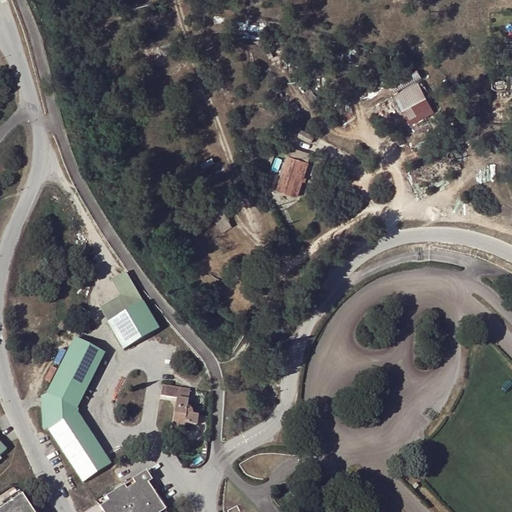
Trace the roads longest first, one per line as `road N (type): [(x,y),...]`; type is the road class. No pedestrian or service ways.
road 1 (unknown): [(22,0),(75,169),(131,264),(207,359),(218,391),(221,461),(268,511)]
road 2 (track): [(178,0),(264,247),(297,258),(376,207),(390,216),(397,240)]
road 3 (unknown): [(386,511),(332,464),(315,426),(314,383),(343,316),(372,290),(408,279),(456,282)]
road 4 (unknown): [(440,404),(399,442),(288,465),(261,503)]
road 5 (unknown): [(511,281),(434,256),(328,287)]
road 6 (track): [(290,83),(334,129),(383,145),(392,168)]
road 7 (unknown): [(440,404),(453,382),(453,338),(430,278)]
road 8 (unknown): [(326,344),(373,361),(440,404)]
